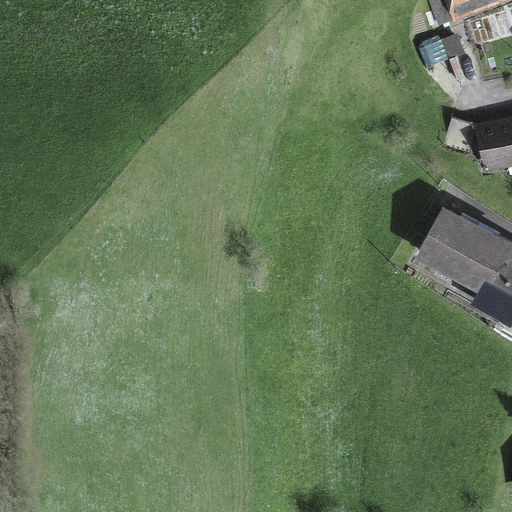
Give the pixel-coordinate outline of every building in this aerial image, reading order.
[(493,0),(431,0),(440,21),(494,1),(493,0)] [(457,28),(421,44),(429,63),(465,47),(457,28)] [(477,124),(451,116),(443,145),(451,148),(469,153),(477,124)] [(511,121),(479,130),(488,171),(511,164),(511,121)] [(511,243),(497,235),(496,237),(442,207),(419,250),(470,278),(466,284),(480,292),(477,299),(508,316),(511,308),(511,258),(506,255),(511,244),(511,243)]
